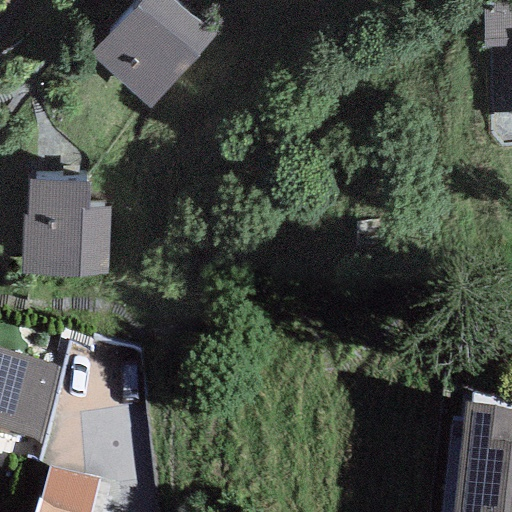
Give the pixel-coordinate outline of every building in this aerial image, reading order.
[(172,0),(139,0),(92,57),(150,105),(211,32),(172,0)] [(511,1),(482,2),(484,50),(511,49),(511,82),(511,1)] [(87,180),(23,176),(18,270),(104,275),(107,207),(85,206),(87,180)] [(55,381),(0,368),(0,447),(38,456),(55,381)] [(511,511),(511,410),(464,405),(451,511),(511,511)] [(92,511),(97,490),(47,480),(40,511),(92,511)]
